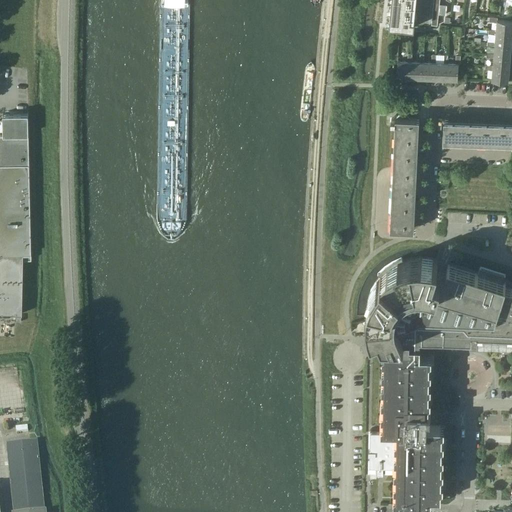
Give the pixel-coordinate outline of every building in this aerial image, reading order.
[(388,0),(385,28),(410,30),(411,0),(388,0)] [(496,32),(511,33),(511,21),(497,20),(497,18),(489,17),(489,22),(497,22),(496,30),(496,32)] [(495,44),(511,46),(511,34),(511,33),(496,32),(496,30),(488,30),(488,34),(496,34),(495,42),(495,44)] [(494,56),(510,58),(511,46),(495,44),(495,42),(487,42),(487,46),(495,46),(494,54),(494,56)] [(398,61),(397,77),(410,78),(410,62),(412,62),(412,54),(408,54),(408,61),(398,61)] [(410,62),(410,78),(422,78),(423,62),(424,62),(424,54),(420,54),(420,62),(412,62),(410,62)] [(493,68),(509,69),(510,58),(494,56),(494,54),(486,54),(486,57),(494,58),(493,66),(493,68)] [(423,62),(422,78),(434,79),(435,62),(436,62),(436,55),(432,55),(432,62),(424,62),(423,62)] [(435,62),(434,79),(446,79),(447,63),(448,63),(448,55),(444,55),(444,63),(436,62),(435,62)] [(447,63),(446,79),(458,80),(458,63),(460,64),(461,56),(456,55),(456,63),(448,63),(447,63)] [(492,80),(508,82),(509,69),(493,68),(493,66),(485,66),(485,69),(493,70),(492,80)] [(411,230),(417,118),(411,118),(404,110),(396,117),(396,119),(391,118),(391,123),(395,123),(390,229),(411,230)] [(0,313),(22,314),(23,259),(30,258),(27,113),(2,113),(2,134),(0,133),(0,313)] [(511,121),(444,119),(443,140),(511,143),(511,121)] [(511,284),(503,282),(505,277),(480,269),(478,274),(458,268),(456,272),(446,268),(447,264),(432,260),(421,259),(410,260),(403,262),(401,258),(394,262),(387,266),(377,275),(380,277),(375,284),(370,294),(366,308),(366,318),(371,335),(378,332),(381,338),(386,338),(386,343),(420,343),(420,338),(470,340),(470,344),(475,344),(511,345),(511,284)] [(386,345),(384,431),(371,430),(371,443),(370,472),(398,472),(397,501),(420,501),(421,506),(431,506),(431,496),(440,496),(441,425),(441,423),(429,423),(429,417),(430,411),(427,411),(428,365),(420,365),(420,344),(386,343),(386,345)] [(6,446),(12,511),(43,511),(36,442),(35,443),(6,446)]
